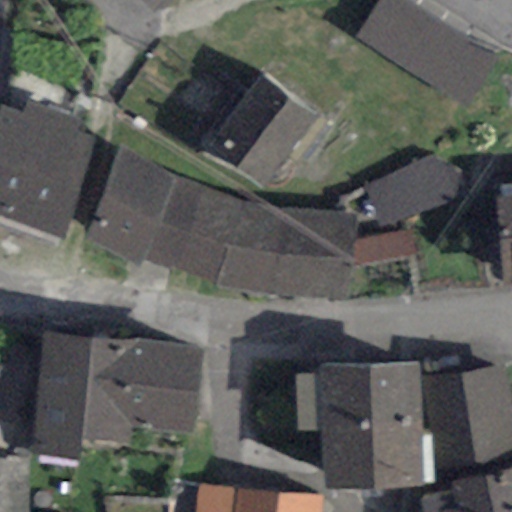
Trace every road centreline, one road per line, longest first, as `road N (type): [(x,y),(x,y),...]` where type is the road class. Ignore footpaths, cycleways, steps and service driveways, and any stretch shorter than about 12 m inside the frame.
road 1 (residential): [(230,316),(404,322),(511,311)]
road 2 (residential): [(230,316),(239,453),(350,492),(363,511)]
road 3 (residential): [(0,290),(230,316)]
